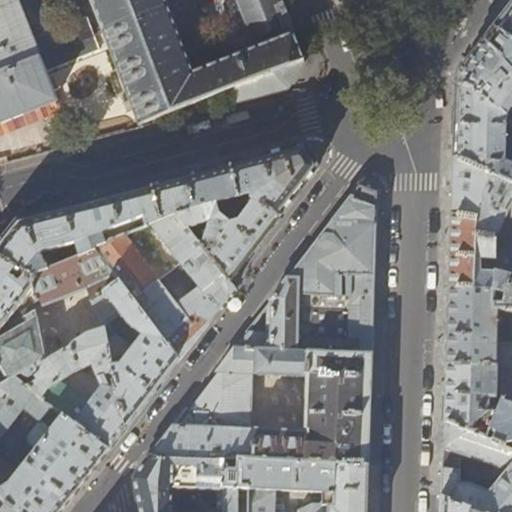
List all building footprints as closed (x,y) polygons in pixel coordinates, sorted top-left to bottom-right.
[(14,0),(0,0),(0,124),(55,103),(43,74),(100,50),(86,18),(31,40),(14,0)] [(278,0),(89,0),(116,66),(115,66),(115,68),(116,67),(120,75),(120,77),(119,78),(123,90),(124,89),(125,91),(126,90),(129,99),(128,100),(129,102),(130,102),(139,128),(143,127),(142,124),(227,90),(233,104),(287,89),(304,63),(285,16),(278,0)] [(511,6),(509,10),(484,43),(511,70),(511,6)] [(457,78),(456,86),(480,94),(504,118),(505,118),(511,109),(511,70),(484,43),(470,61),(457,78)] [(455,130),(454,159),(511,185),(511,164),(511,168),(503,164),(504,118),(480,94),(456,86),(455,130)] [(256,160),(230,167),(240,199),(250,196),(253,206),(261,205),(278,218),(315,171),(317,168),(303,148),(256,160)] [(511,185),(454,159),(451,227),(449,289),(493,298),(493,311),(497,311),(509,311),(511,311),(511,185)] [(190,177),(152,187),(174,216),(186,230),(212,222),(222,216),(235,212),(240,199),(230,167),(190,177)] [(17,223),(0,244),(0,258),(31,278),(46,271),(40,255),(75,246),(79,258),(96,252),(95,249),(118,240),(115,231),(155,215),(159,223),(174,216),(152,187),(85,205),(17,223)] [(358,187),(350,198),(376,208),(377,193),(367,190),(358,187)] [(219,376),(190,412),(187,410),(171,431),(153,455),(225,460),(367,466),(369,411),(370,395),(373,305),(375,238),(376,208),(350,198),(306,255),(215,374),(219,376)] [(254,250),(278,218),(261,205),(253,206),(251,207),(239,223),(232,224),(222,216),(212,222),(210,225),(206,231),(200,248),(228,283),(254,250)] [(119,282),(178,362),(214,316),(234,289),(228,283),(200,248),(186,230),(174,216),(159,223),(118,240),(95,249),(96,252),(119,282)] [(9,382),(74,424),(109,451),(112,447),(126,429),(103,328),(92,303),(119,282),(96,252),(79,258),(46,271),(31,278),(47,360),(41,364),(43,370),(42,375),(37,379),(33,381),(28,381),(24,379),(21,375),(9,382)] [(0,366),(9,382),(21,375),(24,379),(28,381),(33,381),(37,379),(42,375),(43,370),(41,364),(47,360),(31,278),(0,258),(0,366)] [(92,303),(103,328),(126,429),(173,368),(178,362),(119,282),(92,303)] [(447,328),(446,366),(511,367),(511,311),(509,311),(510,336),(511,336),(511,344),(496,344),(497,311),(493,311),(493,298),(449,289),(447,328)] [(0,387),(9,382),(0,366),(0,387)] [(445,393),(443,423),(486,434),(502,401),(511,404),(511,367),(446,366),(445,393)] [(0,496),(8,506),(14,511),(62,511),(77,492),(107,454),(109,451),(74,424),(9,382),(0,387),(0,496)] [(511,404),(502,401),(486,434),(484,439),(511,451),(511,404)] [(511,511),(511,451),(484,439),(486,434),(443,423),(442,464),(441,496),(479,511),(511,511)] [(153,455),(145,467),(135,480),(135,483),(141,511),(248,511),(249,490),(225,489),(225,460),(153,455)] [(365,511),(366,500),(367,466),(225,460),(225,489),(249,490),(248,511),(365,511)] [(0,496),(0,511),(14,511),(8,506),(0,496)] [(479,511),(441,496),(440,511),(479,511)]
